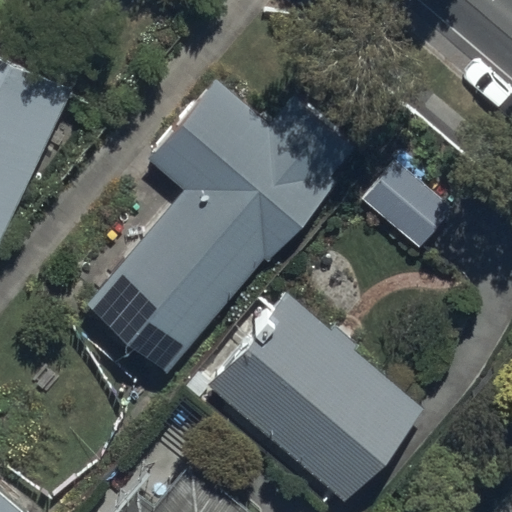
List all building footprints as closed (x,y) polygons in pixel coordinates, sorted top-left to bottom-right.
[(0,241),(3,240),(72,87),(0,49),(0,241)] [(270,257),(336,176),(331,172),(356,141),(293,89),(270,117),(215,72),(146,156),(182,186),(87,303),(170,370),(266,253),(270,257)] [(392,154),(359,193),(421,245),(454,206),(392,154)] [(284,286),(208,380),(350,496),(427,402),(284,286)] [(255,511),(189,459),(154,501),(138,488),(117,511),(255,511)] [(28,511),(0,487),(0,511),(28,511)]
